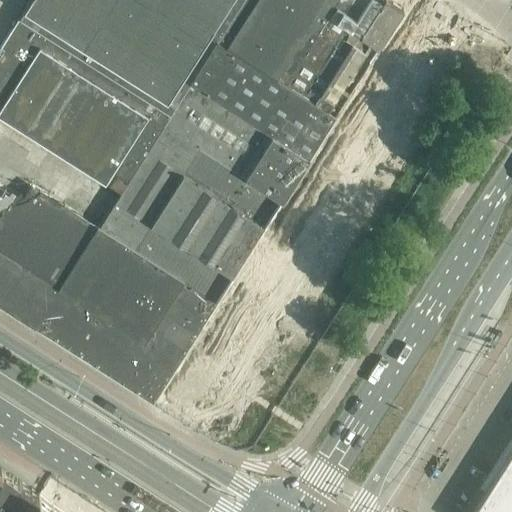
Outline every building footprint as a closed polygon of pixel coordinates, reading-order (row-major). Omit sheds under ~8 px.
[(218,39),(167,7),(155,0),(29,0),(24,8),(25,9),(19,18),(170,114),(191,82),(218,39)] [(218,39),(242,0),(171,0),(167,7),(218,39)] [(284,82),(336,0),(242,0),(218,39),(284,82)] [(378,47),(403,8),(390,0),(336,0),(284,82),(335,114),(378,47)] [(170,114),(19,18),(14,27),(13,26),(0,45),(0,112),(121,190),(164,124),(170,114)] [(335,114),(284,82),(218,39),(191,82),(309,157),(336,115),(335,114)] [(309,157),(191,82),(170,114),(164,124),(280,198),(282,199),(309,157)] [(216,299),(274,207),(280,198),(164,124),(121,190),(122,191),(100,225),(216,299)] [(59,285),(98,225),(31,182),(22,196),(0,182),(0,303),(35,326),(61,286),(59,285)] [(153,401),(216,303),(218,300),(216,299),(100,225),(98,224),(98,225),(59,285),(61,286),(35,326),(153,401)] [(511,511),(511,449),(472,511),(511,511)] [(0,511),(20,481),(1,469),(0,470),(0,511)] [(26,511),(39,493),(20,481),(0,511),(26,511)] [(69,511),(39,493),(26,511),(69,511)]
